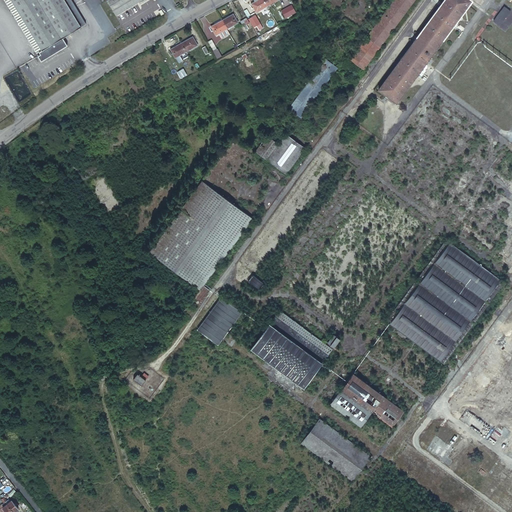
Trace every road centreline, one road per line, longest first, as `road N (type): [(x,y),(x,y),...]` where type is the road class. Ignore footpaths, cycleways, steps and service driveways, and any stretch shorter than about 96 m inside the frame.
road 1 (track): [(433,221),(350,341),(288,296),(250,296),(223,277)]
road 2 (tertiary): [(0,142),(217,0)]
road 3 (track): [(324,141),(511,279)]
